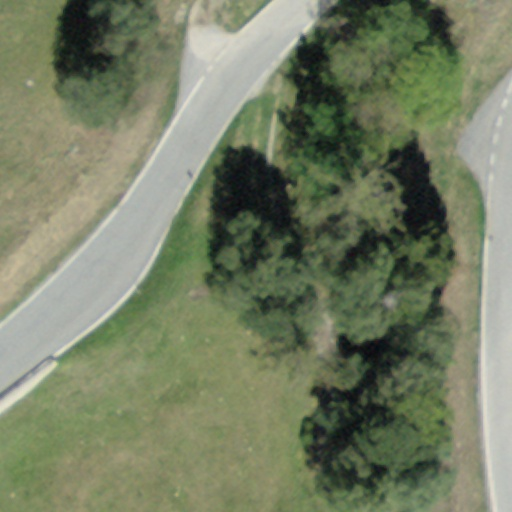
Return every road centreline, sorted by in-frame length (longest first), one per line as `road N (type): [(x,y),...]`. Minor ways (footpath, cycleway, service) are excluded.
road 1 (tertiary): [(301,0),(235,71),(121,251),(0,361)]
road 2 (tertiary): [(511,442),(511,236)]
